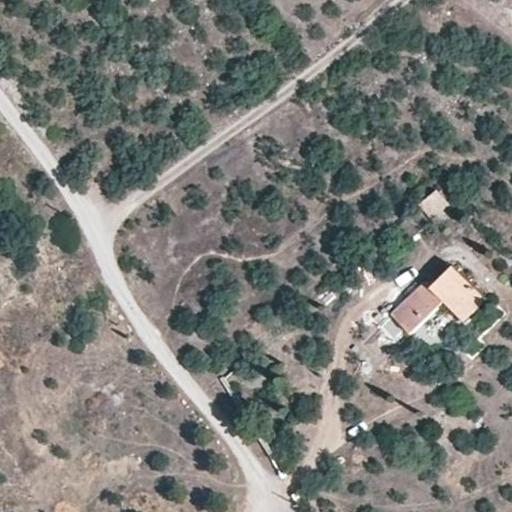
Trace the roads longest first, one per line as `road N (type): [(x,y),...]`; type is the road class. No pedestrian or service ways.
road 1 (unclassified): [(285,511),(121,296),(85,212),(0,102)]
road 2 (track): [(105,258),(118,209),(401,0)]
